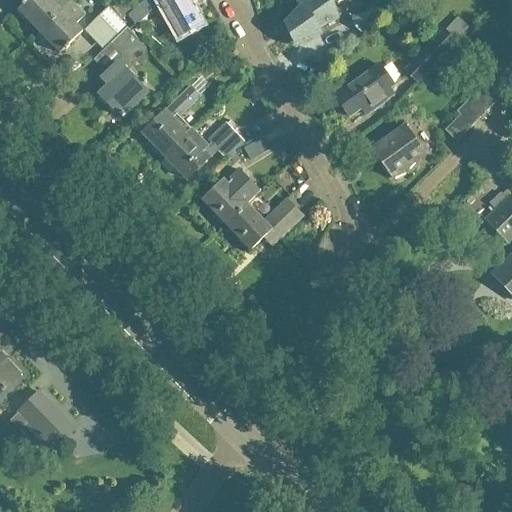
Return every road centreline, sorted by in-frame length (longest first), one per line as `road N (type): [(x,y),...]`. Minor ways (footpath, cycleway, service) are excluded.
road 1 (residential): [(309,430),(0,112)]
road 2 (residential): [(243,432),(0,181)]
road 3 (residential): [(347,239),(343,203),(230,0)]
road 4 (residential): [(347,239),(380,233),(501,114)]
road 5 (residential): [(309,430),(325,286),(347,239)]
